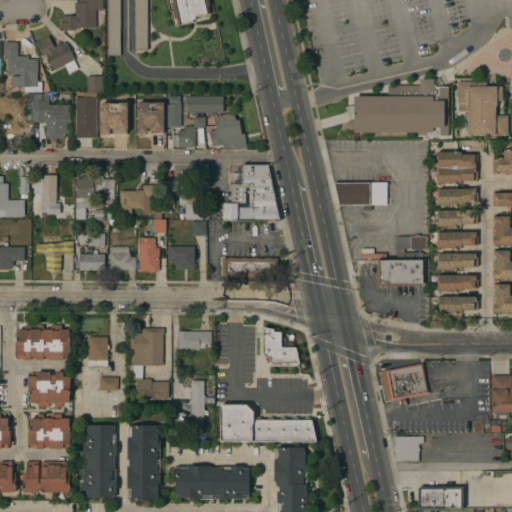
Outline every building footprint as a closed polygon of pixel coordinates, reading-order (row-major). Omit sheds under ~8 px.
[(102,0),(102,10),(101,10),(101,22),(95,22),(95,28),(83,28),(83,30),(62,30),(62,15),(75,16),(75,3),(78,3),(78,0),(102,0)] [(119,0),(119,56),(107,56),(107,0),(119,0)] [(147,0),(147,50),(134,50),(134,0),(147,0)] [(207,0),(209,6),(207,6),(209,13),(194,17),(195,19),(192,20),(192,22),(178,25),(176,18),(174,19),(170,2),(172,2),(171,0),(207,0)] [(53,70),(45,54),(42,56),(35,43),(48,36),(53,46),(60,43),(60,44),(65,41),(74,59),(53,70)] [(4,42),(17,42),(17,56),(28,56),(28,59),(37,59),(37,75),(36,75),(37,82),(41,81),(41,92),(24,92),(24,87),(10,87),(10,76),(20,76),(20,74),(7,74),(7,58),(4,58),(4,42)] [(86,76),(102,76),(102,92),(86,92),(86,76)] [(448,136),(446,136),(446,139),(432,139),(432,136),(424,136),(424,133),(353,132),(353,129),(349,129),(346,128),(346,125),(346,123),(347,121),(350,120),(347,110),(340,98),(346,94),(350,93),(354,93),(355,96),(387,96),(387,85),(418,85),(418,80),(439,79),(439,85),(448,85),(448,136)] [(466,135),(466,112),(457,112),(457,103),(456,103),(456,82),(487,82),(487,86),(501,86),(501,101),(496,101),(496,106),(494,106),(494,116),(507,116),(507,135),(466,135)] [(95,143),(73,143),(73,103),(79,103),(79,92),(86,92),(86,105),(98,105),(98,119),(95,119),(95,143)] [(64,134),(64,138),(55,138),(55,141),(49,141),(49,138),(45,138),(45,117),(43,117),(43,122),(27,122),(27,94),(48,95),(48,105),(69,105),(69,118),(71,118),(71,134),(64,134)] [(180,95),(180,106),(173,106),(173,109),(174,109),(174,113),(180,113),(180,125),(165,125),(166,104),(167,104),(167,95),(180,95)] [(222,96),(222,113),(214,113),(214,114),(209,114),(209,112),(197,112),(197,114),(192,114),(192,112),(187,112),(187,96),(222,96)] [(127,134),(100,134),(100,102),(127,102),(127,134)] [(163,102),(163,133),(146,133),(146,134),(137,134),(137,102),(163,102)] [(233,112),(235,120),(238,119),(241,134),(243,134),(246,148),(237,150),(237,148),(234,149),(234,146),(223,149),(222,144),(212,147),(208,131),(216,130),(213,117),(233,112)] [(204,117),(205,127),(195,128),(195,146),(175,147),(174,135),(177,134),(177,130),(183,130),(183,127),(193,126),(194,117),(204,117)] [(511,173),(504,173),(504,172),(497,172),(497,174),(492,174),(492,158),(503,158),(503,150),(511,150),(511,149),(511,173)] [(436,183),(436,153),(436,152),(460,151),(460,154),(477,154),(477,181),(460,181),(460,183),(436,183)] [(223,220),(223,203),(230,203),(231,185),(234,185),(234,180),(237,180),(237,179),(232,179),(233,173),(237,173),(237,166),(241,166),(241,165),(267,165),(279,221),(223,220)] [(75,179),(90,179),(90,166),(101,166),(101,175),(102,175),(102,179),(114,179),(114,199),(102,199),(102,208),(85,208),(85,219),(75,219),(75,179)] [(31,170),(56,171),(56,188),(59,188),(59,196),(64,196),(64,205),(59,205),(59,218),(41,218),(41,212),(40,212),(40,202),(31,202),(31,170)] [(0,176),(2,176),(2,183),(7,183),(7,200),(23,200),(23,217),(0,216),(0,176)] [(19,195),(19,190),(18,190),(18,187),(19,187),(20,177),(28,177),(28,195),(19,195)] [(143,191),(143,185),(161,185),(161,180),(174,180),(174,208),(171,208),(171,212),(161,212),(161,219),(154,219),(154,214),(143,214),(143,208),(131,208),(131,213),(119,213),(119,191),(143,191)] [(386,182),(386,205),(371,205),(371,210),(363,210),(363,205),(339,205),(334,183),(386,182)] [(437,205),(437,204),(436,204),(436,198),(436,189),(477,189),(477,202),(460,202),(461,205),(437,205)] [(179,192),(197,192),(196,215),(203,215),(203,219),(185,219),(186,204),(179,204),(179,192)] [(511,209),(508,209),(508,206),(492,206),(492,193),(511,193),(511,209)] [(93,221),(93,210),(103,210),(103,221),(93,221)] [(436,226),(436,225),(436,220),(436,210),(477,210),(477,224),(461,224),(461,226),(436,226)] [(106,212),(114,212),(114,220),(106,220),(106,212)] [(511,245),(495,245),(495,244),(493,244),(492,237),(493,237),(493,221),(492,221),(492,216),(508,216),(508,227),(511,227),(511,245)] [(165,220),(165,233),(152,233),(152,220),(165,220)] [(191,221),(206,221),(205,235),(191,235),(191,221)] [(436,248),(436,247),(436,241),(436,232),(477,232),(477,245),(461,245),(461,248),(436,248)] [(92,233),(104,233),(104,246),(92,246),(92,233)] [(396,236),(414,236),(414,234),(419,234),(419,236),(426,236),(426,249),(410,249),(410,248),(403,248),(403,252),(422,252),(422,260),(396,260),(396,236)] [(139,250),(137,250),(137,238),(154,238),(154,248),(159,248),(159,271),(139,271),(139,250)] [(73,241),(73,254),(61,254),(61,241),(73,241)] [(59,244),(59,254),(60,254),(60,271),(56,270),(56,273),(50,273),(50,270),(46,270),(46,256),(44,256),(45,253),(35,253),(35,243),(59,244)] [(0,246),(24,247),(24,261),(13,261),(13,267),(8,267),(8,269),(0,269),(0,246)] [(167,246),(194,246),(194,269),(175,269),(175,262),(167,262),(167,246)] [(109,252),(110,252),(110,247),(128,247),(128,253),(129,253),(129,257),(135,257),(135,270),(127,270),(127,269),(117,269),(117,268),(109,268),(109,252)] [(511,279),(495,279),(495,278),(493,278),(493,271),(493,261),(495,261),(495,255),(492,255),(492,250),(509,250),(509,261),(511,261),(511,279)] [(436,270),(436,268),(436,263),(436,254),(477,253),(477,267),(461,267),(461,269),(436,270)] [(104,254),(104,270),(78,270),(79,254),(104,254)] [(222,258),(229,258),(229,257),(233,257),(233,258),(241,258),(241,257),(246,257),(246,258),(253,258),(253,257),(258,257),(258,258),(265,258),(265,257),(270,257),(270,258),(277,258),(277,277),(222,276),(222,258)] [(422,260),(422,286),(377,286),(377,260),(396,260),(422,260)] [(436,291),(436,285),(437,285),(437,275),(477,275),(477,288),(461,288),(461,291),(436,291)] [(511,312),(492,312),(493,304),(493,289),(493,284),(509,284),(509,295),(511,295),(511,312)] [(437,312),(436,312),(436,306),(437,306),(437,297),(477,297),(477,310),(461,310),(461,313),(437,313),(437,312)] [(16,359),(16,356),(14,356),(14,342),(16,342),(16,329),(24,329),(24,325),(30,325),(30,329),(37,329),(37,325),(43,325),(42,329),(50,329),(50,325),(61,325),(61,329),(68,329),(68,342),(69,342),(69,356),(68,356),(68,359),(16,359)] [(298,363),(268,364),(268,358),(265,358),(265,355),(262,355),(262,326),(273,330),(273,333),(281,332),(281,347),(295,347),(298,363)] [(130,339),(130,333),(141,333),(141,328),(163,328),(163,334),(162,334),(162,366),(142,365),(142,379),(150,379),(150,381),(168,382),(168,399),(135,398),(135,379),(132,379),(132,365),(129,365),(130,339)] [(177,331),(211,331),(211,345),(204,345),(204,348),(199,348),(199,349),(177,349),(177,331)] [(107,345),(109,345),(108,350),(107,350),(107,367),(87,367),(87,360),(87,336),(107,337),(107,345)] [(377,372),(421,363),(427,393),(405,398),(406,406),(401,407),(399,399),(383,402),(377,372)] [(27,376),(29,376),(29,373),(36,373),(36,372),(49,372),(49,375),(55,375),(55,371),(62,372),(62,373),(68,373),(68,403),(64,402),(64,404),(61,404),(61,407),(55,407),(55,402),(51,402),(51,404),(48,404),(48,407),(37,407),(37,404),(34,404),(34,403),(29,402),(29,390),(27,390),(27,376)] [(490,376),(511,375),(511,386),(511,412),(491,412),(490,376)] [(117,377),(117,390),(99,390),(99,377),(117,377)] [(203,395),(204,395),(204,397),(203,397),(203,409),(204,409),(204,411),(203,411),(202,426),(190,425),(190,419),(189,419),(189,416),(190,416),(190,390),(189,390),(189,387),(190,387),(190,380),(203,380),(203,395)] [(81,409),(72,409),(72,387),(81,387),(81,409)] [(219,442),(219,405),(245,405),(253,412),(253,419),(311,419),(316,442),(219,442)] [(27,431),(29,431),(29,418),(37,418),(37,414),(43,414),(43,418),(50,418),(50,414),(61,414),(61,418),(68,418),(68,448),(29,448),(29,445),(27,445),(27,431)] [(0,448),(0,418),(7,418),(7,431),(9,431),(9,444),(7,444),(7,448),(0,448)] [(82,464),(84,464),(84,459),(82,459),(82,429),(84,429),(84,425),(86,425),(114,425),(114,433),(115,433),(115,456),(114,456),(114,469),(115,469),(115,491),(113,491),(113,497),(84,497),(84,495),(82,495),(82,464)] [(126,438),(127,438),(127,426),(156,425),(156,430),(157,430),(157,439),(159,439),(160,487),(157,487),(157,496),(156,496),(156,500),(126,500),(126,466),(128,466),(128,459),(126,459),(126,438)] [(395,436),(422,436),(422,443),(418,443),(418,448),(419,448),(419,451),(418,451),(418,461),(395,461),(395,436)] [(273,459),(274,448),(275,448),(275,447),(303,447),(303,452),(304,452),(304,461),(306,461),(306,485),(307,485),(307,487),(309,488),(308,511),(276,511),(277,503),(276,503),(276,491),(278,491),(278,486),(275,486),(275,481),(273,481),(273,459)] [(0,492),(0,461),(11,461),(11,472),(14,472),(14,474),(16,474),(16,481),(14,481),(15,492),(0,492)] [(37,461),(38,472),(41,472),(40,462),(65,461),(65,472),(68,472),(68,492),(22,493),(22,481),(21,481),(21,475),(22,475),(22,472),(25,472),(25,461),(37,461)] [(175,467),(187,467),(187,466),(209,466),(209,468),(219,468),(219,467),(229,467),(229,466),(242,466),(242,468),(248,468),(248,497),(245,497),(245,499),(215,499),(215,497),(212,497),(212,499),(192,499),(192,501),(189,501),(189,498),(180,498),(180,497),(179,497),(179,496),(174,495),(175,467)] [(443,487),(443,509),(417,509),(417,488),(443,487)]
